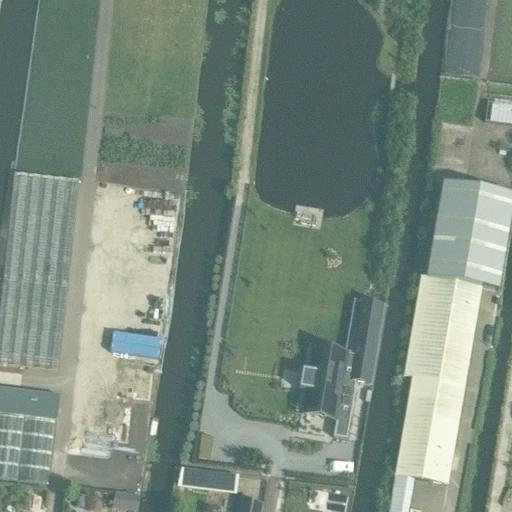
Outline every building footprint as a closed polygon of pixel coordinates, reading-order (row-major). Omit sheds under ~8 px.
[(485,124),(511,127),(511,99),(489,96),(485,124)] [(15,176),(0,308),(0,310),(0,366),(57,372),(78,182),(15,176)] [(395,478),(446,487),(480,289),(496,291),(511,201),(511,196),(442,185),(426,280),(421,279),(404,379),(412,380),(395,478)] [(301,374),(298,392),(302,393),(303,393),(301,408),(337,415),(335,425),(332,440),(346,442),(354,392),(353,391),(355,383),(369,385),(382,309),(360,305),(360,307),(371,308),(368,325),(357,323),(350,362),(345,361),(310,355),(307,374),(305,374),(301,374)] [(60,398),(0,390),(0,480),(49,487),(60,398)] [(198,473),(179,471),(177,487),(196,489),(198,473)] [(260,511),(261,507),(239,503),(237,511),(260,511)]
